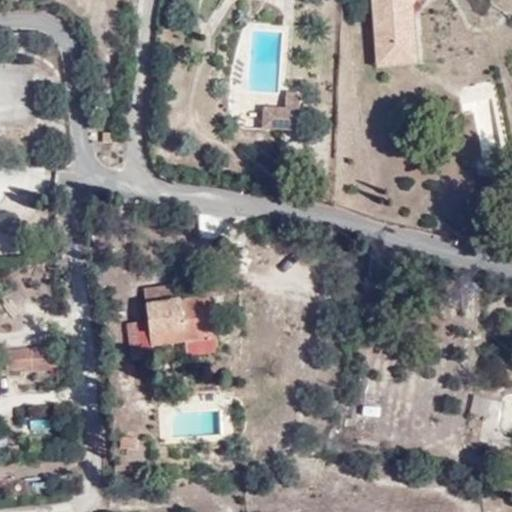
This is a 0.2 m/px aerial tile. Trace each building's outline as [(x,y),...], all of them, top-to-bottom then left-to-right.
[(370,0),(373,65),(417,63),(412,0),(370,0)] [(0,122),(29,122),(29,65),(3,65),(4,80),(0,79),(0,122)] [(299,132),(301,98),(298,98),(287,97),(287,109),(265,108),(264,131),(299,132)] [(189,335),(219,333),(213,294),(173,298),(171,281),(147,285),(151,312),(132,316),(137,355),(157,351),(156,340),(189,335)] [(220,347),(219,333),(189,335),(191,351),(220,347)] [(65,368),(64,350),(29,351),(29,367),(65,368)] [(29,367),(29,351),(5,351),(5,369),(29,370),(29,367)] [(491,424),(491,422),(511,426),(511,400),(474,392),(468,419),(491,424)] [(29,428),(49,427),(48,404),(27,405),(29,428)]
